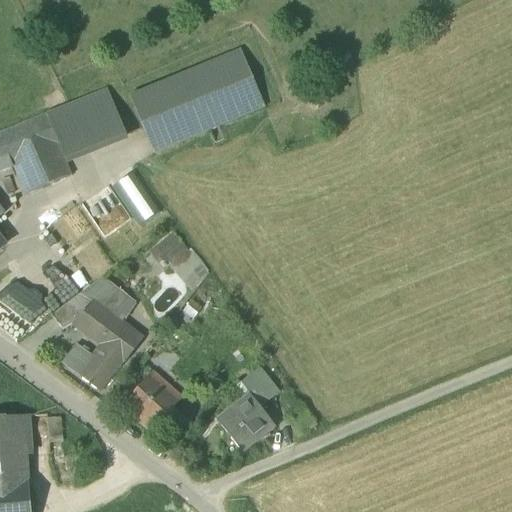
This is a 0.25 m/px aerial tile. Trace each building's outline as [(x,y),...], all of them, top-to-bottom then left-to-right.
[(129,98),(153,156),(265,109),(241,51),(129,98)] [(106,91),(46,116),(65,161),(103,146),(125,137),(106,91)] [(0,134),(0,173),(14,168),(25,195),(71,176),(65,161),(46,116),(45,116),(0,134)] [(173,230),(147,250),(164,272),(171,267),(190,253),(173,230)] [(190,253),(171,267),(191,296),(208,274),(191,252),(190,253)] [(93,305),(112,319),(120,325),(136,304),(103,279),(91,288),(99,296),(93,305)] [(51,318),(62,332),(72,326),(84,311),(85,312),(88,308),(89,309),(93,305),(99,296),(91,288),(51,318)] [(112,319),(93,305),(89,309),(108,323),(112,319)] [(102,347),(93,359),(78,377),(99,393),(123,361),(125,363),(142,342),(120,325),(112,319),(108,323),(89,309),(88,308),(85,312),(84,311),(72,326),(73,327),(75,326),(102,347)] [(63,366),(78,377),(93,359),(78,347),(63,366)] [(123,409),(152,434),(158,427),(174,409),(181,401),(151,374),(123,409)] [(250,397),(259,408),(269,400),(249,376),(240,386),(249,398),(250,397)] [(219,425),(241,454),(274,428),(259,408),(250,397),(249,398),(235,409),(237,411),(219,425)] [(285,420),(298,440),(317,427),(303,408),(285,420)] [(174,409),(158,427),(175,441),(190,423),(174,409)] [(0,487),(29,486),(23,418),(0,419),(0,487)] [(0,511),(30,511),(29,486),(0,487),(0,511)]
